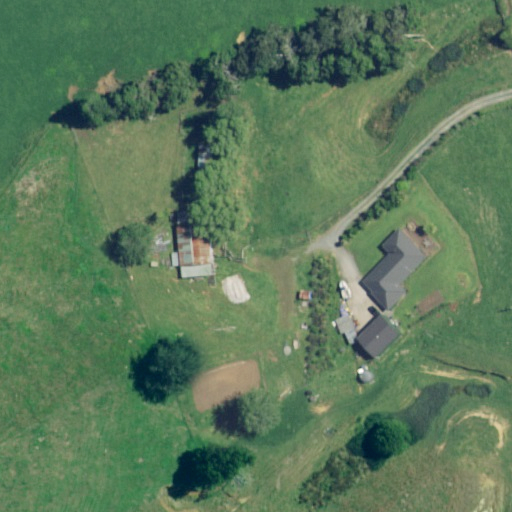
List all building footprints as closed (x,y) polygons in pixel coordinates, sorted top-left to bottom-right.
[(213,145),(199,145),(199,171),(213,171),(213,145)] [(214,276),(212,218),(191,219),(190,212),(178,212),(179,252),(171,253),(172,266),(182,266),(182,277),(214,276)] [(373,292),(371,294),(389,312),(409,293),(401,285),(442,246),(415,218),(386,246),(394,254),(365,283),(373,292)] [(310,286),(300,286),(300,298),(310,298),(310,286)] [(354,328),(349,314),(335,319),(341,333),(354,328)] [(403,335),(386,316),(360,339),(378,358),(403,335)]
